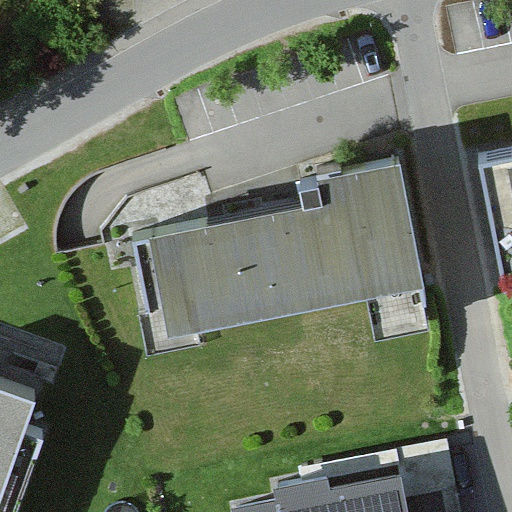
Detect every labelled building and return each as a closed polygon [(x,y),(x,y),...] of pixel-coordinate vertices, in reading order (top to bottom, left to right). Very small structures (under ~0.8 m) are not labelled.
[(511,164),(499,167),(511,233),(511,164)] [(417,177),(328,191),(331,215),(285,223),(146,245),(162,347),(437,303),(417,177)] [(0,500),(40,386),(0,372),(0,500)] [(402,440),(418,497),(460,485),(444,428),(402,440)] [(408,511),(401,473),(233,504),(234,511),(408,511)]
